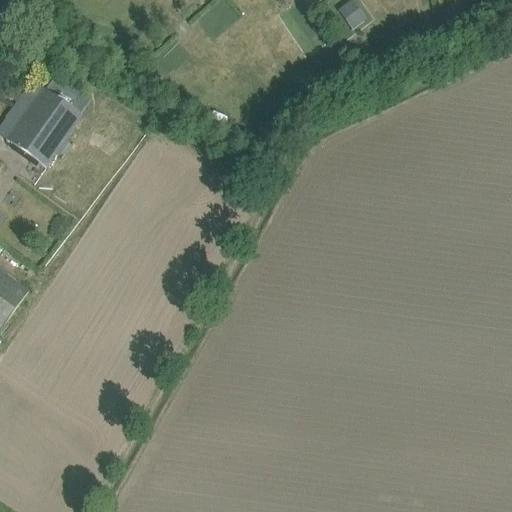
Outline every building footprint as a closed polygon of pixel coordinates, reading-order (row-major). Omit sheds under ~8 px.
[(351,2),(338,12),(352,31),(365,22),(351,2)] [(309,10),(296,16),(315,55),(328,49),(309,10)] [(181,73),(195,61),(183,47),(169,60),(181,73)] [(36,105),(8,144),(41,167),(47,171),(83,119),(78,116),(68,109),(48,96),(45,93),(36,105)] [(0,332),(28,293),(0,272),(0,332)]
